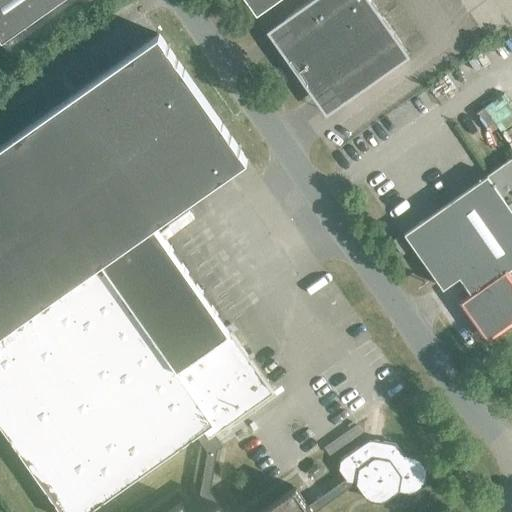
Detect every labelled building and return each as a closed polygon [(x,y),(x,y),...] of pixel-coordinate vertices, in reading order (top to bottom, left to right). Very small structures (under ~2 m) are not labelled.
[(0,0),(0,37),(2,41),(59,0),(0,0)] [(277,0),(247,0),(257,14),(277,0)] [(296,35),(279,47),(315,97),(331,86),(343,102),(409,55),(369,0),(312,0),(285,19),(296,35)] [(247,160),(159,34),(0,146),(0,422),(63,511),(86,511),(197,434),(208,450),(201,492),(211,508),(205,511),(190,511),(183,500),(166,511),(227,511),(221,502),(220,502),(212,489),(218,448),(210,437),(274,391),(156,224),(247,160)] [(511,157),(405,233),(444,288),(460,276),(472,293),(462,300),(471,313),(474,312),(481,322),(479,324),(488,337),(511,320),(511,157)] [(296,486),(258,511),(314,511),(357,482),(368,498),(383,501),(398,490),(413,492),(425,484),(427,469),(419,457),(404,454),(396,443),(370,439),(341,459),(339,469),(346,478),(309,504),(296,486)]
